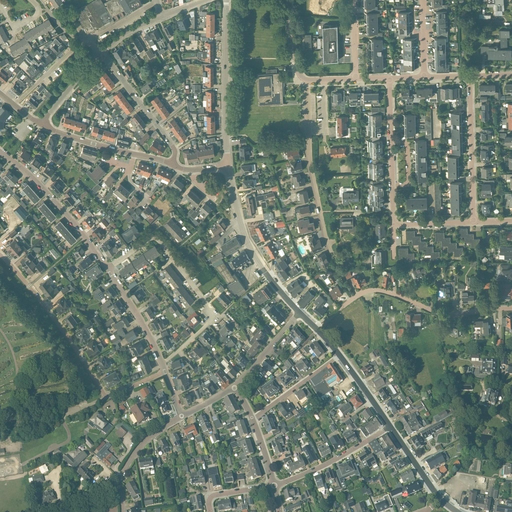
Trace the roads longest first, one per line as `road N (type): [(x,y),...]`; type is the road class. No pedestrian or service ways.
road 1 (residential): [(164,371),(106,397),(0,254)]
road 2 (residential): [(343,307),(368,292),(387,292),(436,313),(511,309)]
road 3 (residential): [(300,313),(248,246),(228,166)]
road 4 (residential): [(228,166),(225,0)]
road 5 (residential): [(107,269),(37,183),(0,152)]
road 6 (residential): [(216,316),(156,243),(107,269)]
road 7 (residential): [(473,222),(469,76)]
road 8 (residential): [(389,426),(300,313)]
road 9 (residential): [(171,164),(174,150),(101,53)]
road 10 (residential): [(389,426),(339,459),(273,485)]
road 11 (residential): [(330,253),(309,130)]
